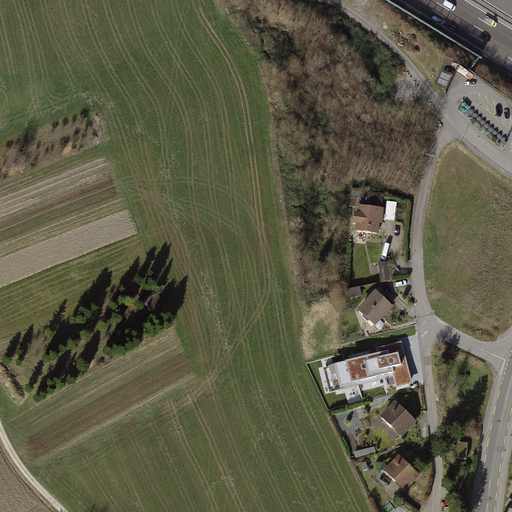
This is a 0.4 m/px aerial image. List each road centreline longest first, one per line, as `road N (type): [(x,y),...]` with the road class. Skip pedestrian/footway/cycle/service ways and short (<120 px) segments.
road 1 (residential): [(437,511),(425,326),(511,362)]
road 2 (tertiary): [(511,379),(488,511)]
